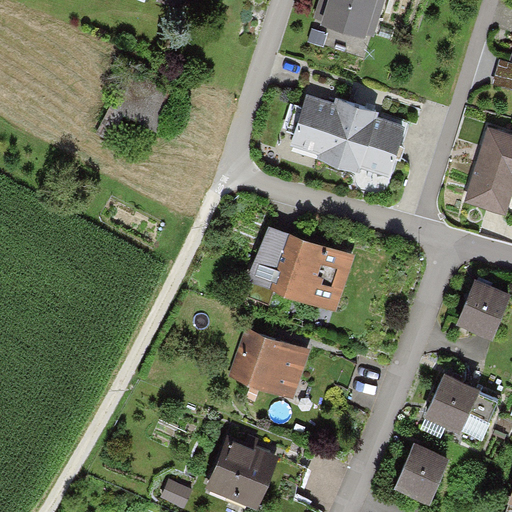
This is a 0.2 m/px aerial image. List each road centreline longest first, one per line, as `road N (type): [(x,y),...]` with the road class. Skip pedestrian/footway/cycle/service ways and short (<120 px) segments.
road 1 (track): [(53,511),(218,184)]
road 2 (residential): [(451,239),(347,511)]
road 3 (residential): [(488,0),(422,227)]
road 4 (residential): [(422,227),(227,167)]
road 5 (residential): [(227,167),(278,0)]
